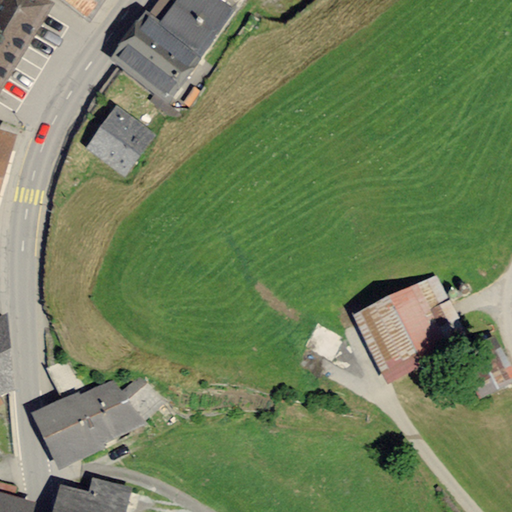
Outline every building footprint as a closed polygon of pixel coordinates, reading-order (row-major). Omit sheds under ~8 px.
[(0,0),(0,88),(47,14),(53,6),(42,0),(0,0)] [(61,0),(86,18),(98,0),(61,0)] [(231,7),(220,0),(179,0),(161,27),(145,16),(117,57),(171,94),(231,7)] [(153,134),(117,109),(91,145),(127,170),(153,134)] [(0,196),(16,136),(0,132),(0,196)] [(436,279),(360,317),(388,372),(464,334),(436,279)] [(0,395),(12,394),(4,322),(0,323),(0,395)] [(79,395),(41,414),(64,459),(134,424),(115,385),(82,401),(79,395)] [(126,511),(133,486),(93,477),(90,490),(61,484),(52,511),(126,511)] [(26,511),(29,502),(0,494),(0,511),(26,511)]
